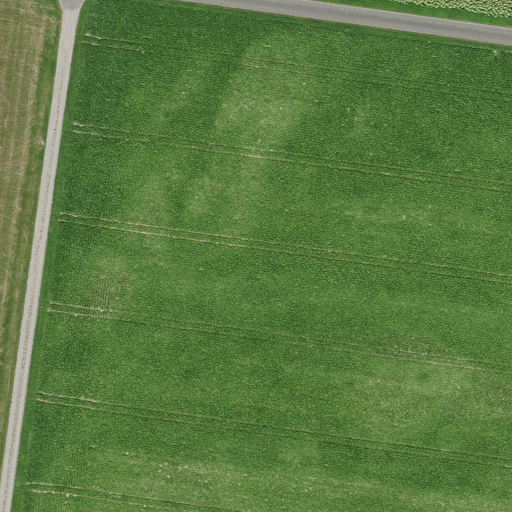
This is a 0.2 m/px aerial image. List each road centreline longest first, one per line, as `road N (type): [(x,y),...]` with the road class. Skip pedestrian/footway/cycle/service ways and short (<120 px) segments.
road 1 (track): [(6,511),(75,0)]
road 2 (unclassified): [(222,0),(511,40)]
